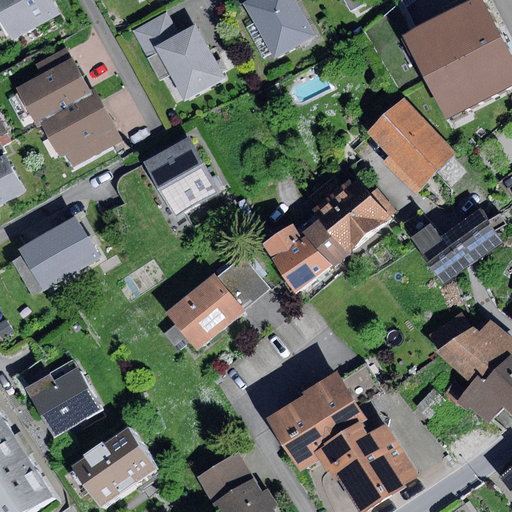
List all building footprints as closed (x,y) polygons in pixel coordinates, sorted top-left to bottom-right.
[(0,0),(0,16),(13,40),(60,15),(51,0),(0,0)] [(295,0),(250,0),(244,4),(274,59),(315,36),(295,0)] [(361,0),(343,0),(350,12),(364,5),(361,0)] [(511,55),(483,0),(476,0),(405,37),(447,119),(511,86),(511,55)] [(155,46),(178,34),(167,13),(133,31),(145,52),(155,46)] [(178,34),(155,46),(185,101),(226,79),(196,24),(178,34)] [(41,75),(73,58),(68,47),(35,64),(41,75)] [(41,75),(17,88),(37,125),(40,123),(93,94),(73,58),(41,75)] [(406,70),(397,74),(400,81),(409,78),(406,70)] [(93,94),(40,123),(60,159),(67,155),(74,167),(123,140),(96,92),(93,94)] [(460,153),(404,97),(368,133),(391,156),(384,163),(417,196),(460,153)] [(190,137),(145,163),(176,217),(221,191),(211,173),(190,137)] [(5,155),(0,157),(0,206),(25,193),(5,155)] [(356,178),(314,210),(324,221),(351,252),(393,218),(356,178)] [(128,205),(105,218),(120,244),(142,231),(128,205)] [(424,211),(402,225),(444,284),(472,265),(504,243),(482,209),(452,230),(445,235),(424,211)] [(76,217),(19,250),(44,292),(100,259),(76,217)] [(324,221),(306,237),(334,266),(351,252),(324,221)] [(295,226),(264,245),(297,295),(334,266),(306,237),(303,239),(295,226)] [(243,257),(231,267),(258,300),(270,290),(243,257)] [(231,267),(216,279),(243,311),(258,300),(231,267)] [(214,276),(167,314),(198,351),(244,313),(243,311),(216,279),(214,276)] [(441,350),(437,353),(472,384),(467,390),(457,403),(467,412),(471,408),(490,422),(504,408),(511,414),(511,356),(511,355),(511,337),(491,322),(480,332),(474,327),(472,329),(464,312),(430,334),(441,350)] [(7,320),(0,323),(0,337),(1,339),(14,332),(7,320)] [(74,361),(27,389),(55,438),(103,410),(74,361)] [(305,395),(267,419),(300,472),(320,460),(327,471),(331,469),(338,481),(340,479),(360,511),(366,511),(423,477),(388,421),(369,433),(364,425),(370,421),(339,371),(304,393),(305,395)] [(444,395),(457,403),(467,390),(454,380),(444,395)] [(434,389),(417,408),(429,420),(447,401),(434,389)] [(0,418),(0,511),(34,511),(53,500),(0,418)] [(130,427),(74,464),(104,508),(137,486),(160,471),(130,427)] [(215,502),(255,478),(239,452),(198,477),(213,503),(215,502)] [(511,466),(501,476),(511,490),(511,466)] [(255,478),(215,502),(221,511),(274,511),(273,509),(278,506),(268,488),(263,491),(255,478)]
